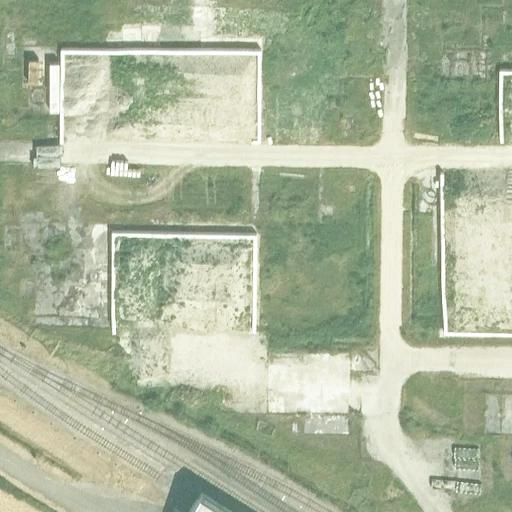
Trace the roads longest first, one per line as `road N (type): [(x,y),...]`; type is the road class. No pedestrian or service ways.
road 1 (unknown): [(0,143),(395,148)]
road 2 (unknown): [(511,350),(434,349),(395,361),(395,148)]
road 3 (unknown): [(395,148),(395,0)]
road 4 (unclassified): [(390,381),(396,452),(441,511)]
